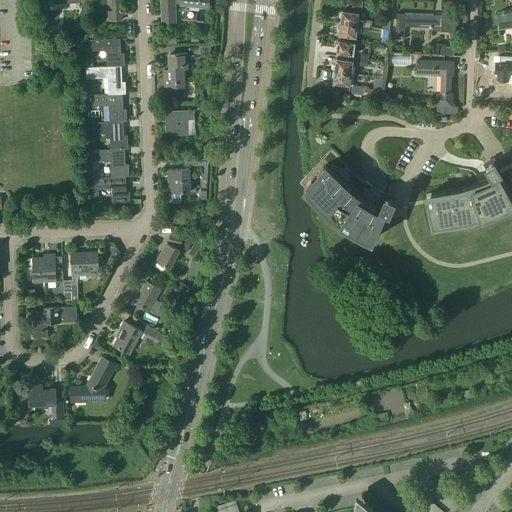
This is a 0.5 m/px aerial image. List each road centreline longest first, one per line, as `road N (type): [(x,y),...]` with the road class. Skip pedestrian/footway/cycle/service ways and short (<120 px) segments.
road 1 (secondary): [(169,511),(231,259),(262,0)]
road 2 (secondary): [(242,0),(223,258),(159,511)]
road 3 (residential): [(142,228),(150,206),(143,0)]
road 4 (residential): [(16,356),(67,359),(79,351),(142,228)]
road 5 (residential): [(7,234),(142,228)]
road 6 (residential): [(16,356),(7,234)]
